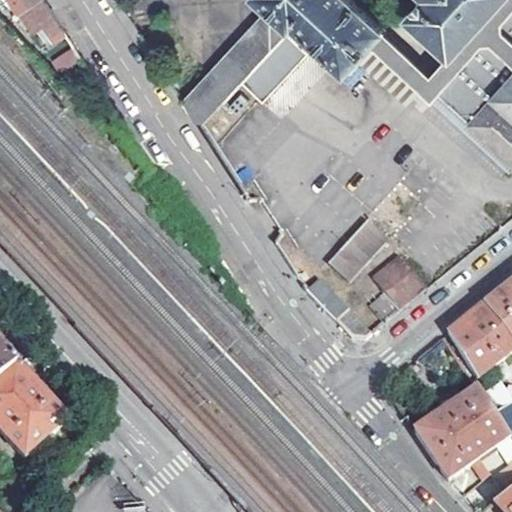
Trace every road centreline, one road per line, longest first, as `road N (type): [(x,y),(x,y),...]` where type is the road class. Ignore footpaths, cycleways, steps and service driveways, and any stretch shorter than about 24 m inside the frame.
road 1 (residential): [(77,0),(236,238),(350,381)]
road 2 (tertiary): [(0,285),(207,507)]
road 3 (secondary): [(350,381),(511,256)]
road 4 (secondary): [(207,507),(350,381)]
road 5 (residential): [(350,381),(464,511)]
